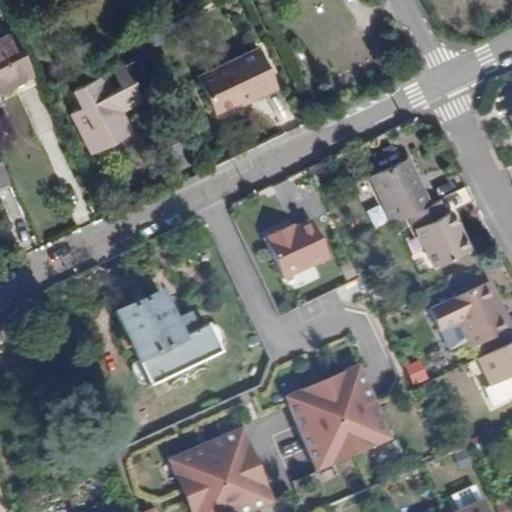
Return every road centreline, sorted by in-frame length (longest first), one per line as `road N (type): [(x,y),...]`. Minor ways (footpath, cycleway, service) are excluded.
road 1 (residential): [(0,286),(443,81)]
road 2 (residential): [(511,218),(443,81)]
